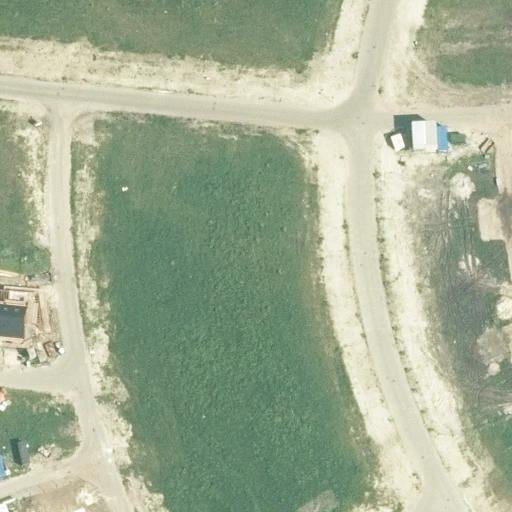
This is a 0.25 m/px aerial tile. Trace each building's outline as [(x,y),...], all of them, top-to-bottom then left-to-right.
[(0,0),(0,42),(20,45),(24,2),(0,0)] [(269,0),(266,15),(316,28),(322,5),(302,0),(269,0)] [(431,0),(430,11),(453,14),(455,0),(431,0)] [(455,0),(453,14),(475,17),(476,0),(455,0)] [(476,0),(475,17),(496,20),(498,0),(476,0)] [(511,0),(498,0),(496,20),(511,22),(511,0)] [(24,2),(20,45),(50,48),(51,32),(75,34),(78,7),(24,2)] [(85,8),(83,35),(107,37),(105,53),(135,56),(139,13),(85,8)] [(139,13),(135,56),(165,59),(167,43),(190,46),(193,19),(139,13)] [(266,15),(257,51),(280,57),(284,44),(310,51),(316,28),(266,15)] [(0,179),(24,182),(28,134),(0,131),(0,179)] [(92,146),(92,188),(124,188),(124,202),(147,202),(147,187),(138,187),(138,156),(111,156),(111,146),(92,146)] [(269,162),(246,163),(246,176),(256,176),(257,200),(299,197),(298,172),(269,174),(269,162)] [(457,164),(415,168),(417,190),(459,185),(457,164)] [(505,172),(492,173),(493,181),(505,180),(505,172)] [(505,180),(493,181),(494,189),(506,188),(505,180)] [(459,185),(417,190),(420,210),(461,205),(459,185)] [(258,224),(249,224),(249,237),(272,236),(272,224),(301,223),(299,197),(257,200),(258,224)] [(461,205),(420,210),(422,230),(464,226),(461,205)] [(509,213),(497,214),(498,222),(510,221),(509,213)] [(123,230),(94,233),(97,265),(137,261),(133,229),(146,228),(145,214),(121,217),(123,230)] [(510,221),(498,222),(499,230),(511,229),(510,221)] [(464,226),(422,230),(424,250),(466,246),(464,226)] [(466,246),(424,250),(426,271),(468,266),(466,246)] [(274,260),(251,263),(253,276),(263,275),(266,298),(308,292),(305,267),(276,272),(274,260)] [(468,266),(426,271),(429,292),(470,288),(468,266)] [(270,322),(260,324),(262,337),(285,333),(283,321),(312,317),(308,292),(266,298),(270,322)] [(136,311),(104,316),(111,358),(130,355),(128,345),(155,341),(150,310),(159,308),(157,294),(134,298),(136,311)] [(0,313),(0,348),(24,350),(26,331),(42,332),(37,299),(10,297),(8,315),(0,313)] [(470,298),(430,312),(438,332),(477,318),(470,298)] [(477,318),(438,332),(445,351),(484,337),(477,318)] [(484,337),(445,351),(452,370),(491,356),(484,337)] [(491,356),(452,370),(459,390),(498,375),(491,356)] [(292,358),(270,364),(273,377),(283,374),(289,397),(330,385),(323,361),(295,369),(292,358)] [(151,392),(120,400),(130,441),(149,436),(146,427),(173,420),(165,389),(174,387),(170,373),(147,379),(151,392)] [(498,375),(459,390),(466,409),(506,394),(498,375)] [(296,420),(287,423),(290,436),(312,429),(309,418),(337,410),(330,385),(289,397),(296,420)] [(511,411),(506,394),(466,409),(474,429),(511,414),(511,411)] [(170,471),(143,481),(154,511),(191,498),(180,468),(192,463),(187,450),(165,458),(170,471)] [(322,454),(301,464),(307,476),(316,472),(326,493),(364,475),(353,452),(327,465),(322,454)] [(364,475),(326,493),(335,511),(349,511),(349,510),(375,497),(364,475)] [(511,479),(499,486),(511,510),(511,479)]
